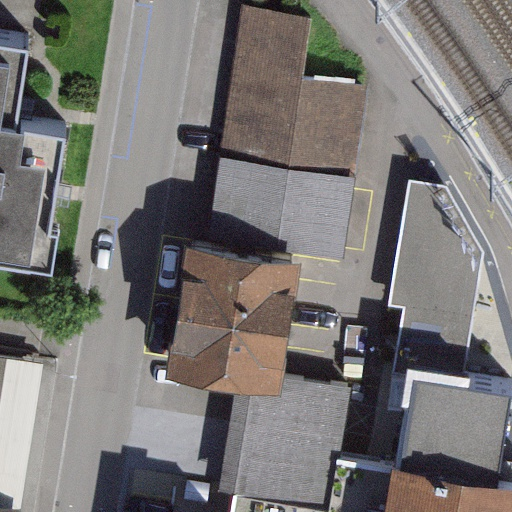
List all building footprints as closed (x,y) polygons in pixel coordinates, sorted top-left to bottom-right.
[(210,227),(330,245),(355,83),(294,73),(303,13),(245,4),(210,227)] [(0,113),(11,45),(0,42),(0,257),(57,267),(78,139),(0,126),(0,113)] [(268,367),(285,253),(186,239),(169,352),(247,363),(268,367)] [(395,454),(492,469),(506,376),(410,361),(395,454)] [(320,511),(341,378),(268,367),(247,363),(224,511),(320,511)] [(387,452),(378,511),(510,511),(511,505),(511,471),(492,469),(395,454),(387,452)]
